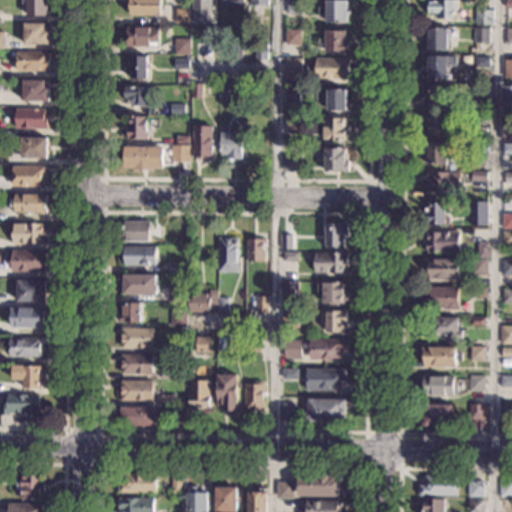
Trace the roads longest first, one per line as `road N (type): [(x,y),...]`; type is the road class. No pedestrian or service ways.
road 1 (residential): [(80,511),(87,0)]
road 2 (residential): [(511,457),(0,450)]
road 3 (residential): [(385,511),(391,0)]
road 4 (residential): [(389,200),(86,199)]
